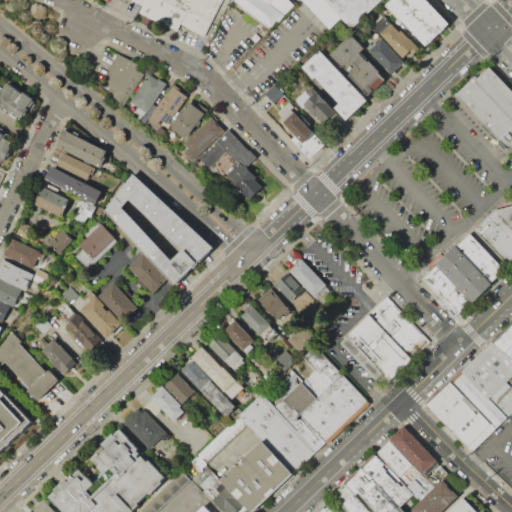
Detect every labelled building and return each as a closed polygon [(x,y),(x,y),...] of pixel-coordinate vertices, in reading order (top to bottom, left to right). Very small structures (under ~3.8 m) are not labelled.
[(129,0),(142,6),(137,14),(176,34),(181,25),(203,37),(221,0),(129,0)] [(230,0),(229,2),(269,32),(274,23),(276,25),(294,6),(286,0),(230,0)] [(381,0),(352,31),(342,21),(332,30),(301,0),(381,0)] [(393,0),(429,0),(452,23),(428,46),(388,5),(393,0)] [(392,22),(401,31),(402,30),(420,48),(414,54),(411,51),(404,58),(381,33),(392,22)] [(330,54),(352,33),(365,48),(360,53),(369,62),(370,61),(380,71),(380,74),(386,80),(369,96),(350,75),(352,73),(345,65),(343,67),(330,54)] [(370,51),(382,38),(406,63),(394,75),(370,51)] [(321,49),(368,100),(347,119),(336,107),(341,103),(317,77),(314,80),(302,67),(321,49)] [(117,54),(139,64),(138,70),(144,75),(124,106),(112,98),(115,92),(104,86),(117,54)] [(454,94),(505,148),(511,148),(511,91),(488,66),(477,77),(475,75),(454,94)] [(131,104),(148,76),(165,83),(148,115),(131,104)] [(0,91),(7,82),(28,97),(30,95),(35,99),(22,118),(18,115),(16,118),(6,110),(4,112),(0,108),(0,91)] [(173,87),(188,97),(169,124),(163,121),(158,126),(149,120),(173,87)] [(311,94),(331,116),(319,127),(313,120),(311,121),(298,108),(311,94)] [(172,128),(190,102),(207,114),(189,138),(172,128)] [(308,158),(322,144),(291,111),(277,124),(308,158)] [(185,144),(213,118),(226,131),(192,162),(186,154),(189,149),(185,144)] [(65,129),(109,150),(101,166),(58,145),(65,129)] [(0,131),(5,134),(4,137),(14,142),(4,162),(0,159),(0,131)] [(199,159),(228,131),(246,149),(246,147),(254,156),(243,165),(238,160),(237,162),(226,149),(207,167),(199,159)] [(64,152),(95,167),(89,179),(58,164),(64,152)] [(250,196),(239,184),(234,188),(224,176),(237,165),(240,169),(245,165),(255,176),(251,179),(259,188),(250,196)] [(51,166),(103,191),(96,204),(45,178),(51,166)] [(134,173),(214,247),(175,283),(105,210),(134,173)] [(44,188),(74,202),(66,218),(37,204),(44,188)] [(82,199),(96,206),(91,217),(88,215),(84,222),(74,217),(82,199)] [(474,229),(510,267),(511,265),(511,204),(496,209),(494,209),(474,229)] [(117,241),(89,267),(77,254),(84,248),(81,245),(104,223),(116,236),(115,238),(117,241)] [(21,225),(32,231),(29,237),(26,235),(25,238),(21,236),(22,234),(18,231),(21,225)] [(60,252),(51,243),(57,237),(61,241),(69,233),(74,239),(60,252)] [(423,276),(458,313),(504,270),(469,233),(423,276)] [(12,237),(46,253),(43,259),(38,256),(32,267),(4,253),(12,237)] [(129,268),(145,253),(169,278),(153,293),(147,287),(145,289),(137,280),(139,278),(129,268)] [(0,264),(3,258),(33,273),(25,290),(0,277),(0,264)] [(291,270),(303,259),(326,284),(324,285),(329,289),(324,294),(322,291),(320,293),(318,291),(314,294),(291,270)] [(38,268),(47,272),(42,283),(33,279),(38,268)] [(277,283),(288,272),(305,290),(293,301),(290,298),(289,299),(279,289),(280,288),(277,283)] [(0,278),(22,289),(15,305),(0,298),(0,278)] [(114,282),(136,305),(122,319),(100,295),(114,282)] [(70,285),(79,295),(70,303),(61,294),(70,285)] [(272,288),(290,307),(278,319),(260,299),(272,288)] [(92,291),(123,323),(121,325),(123,327),(119,331),(117,328),(109,336),(82,308),(92,300),(87,295),(92,291)] [(388,297),(432,342),(413,360),(370,315),(388,297)] [(0,299),(11,305),(3,322),(0,320),(0,299)] [(254,303),(273,322),(261,334),(242,316),(254,303)] [(67,304),(74,311),(67,318),(60,310),(67,304)] [(77,315),(102,341),(91,351),(67,325),(77,315)] [(370,315),(348,336),(391,382),(413,360),(370,315)] [(44,316),(53,325),(44,333),(35,325),(44,316)] [(236,321),(254,339),(250,343),(254,346),(247,353),(225,332),(236,321)] [(511,325),(494,343),(511,359),(511,325)] [(299,351),(288,340),(295,333),(296,334),(305,326),(315,336),(299,351)] [(45,371),(29,386),(6,361),(3,364),(0,360),(0,348),(14,332),(22,341),(20,343),(45,371)] [(221,334),(242,354),(241,355),(243,358),(241,359),(244,362),(236,371),(210,346),(221,334)] [(348,337),(340,345),(378,383),(385,375),(348,337)] [(54,339),(78,364),(66,375),(43,350),(54,339)] [(269,342),(273,347),(268,352),(264,347),(269,342)] [(494,343),(511,359),(511,378),(507,383),(510,386),(493,404),(463,373),(494,343)] [(192,357),(204,345),(223,365),(224,364),(235,376),(234,378),(243,388),(230,399),(192,357)] [(317,398),(342,374),(316,346),(291,370),(301,381),(317,398)] [(286,350),(295,360),(283,371),(274,361),(286,350)] [(183,371),(193,361),(211,380),(201,389),(200,390),(183,371)] [(29,389),(49,370),(59,381),(39,399),(29,389)] [(463,373),(493,404),(505,416),(508,418),(497,429),(452,383),(463,373)] [(179,374),(195,391),(183,403),(167,385),(179,374)] [(342,374),(369,403),(328,442),(301,414),(317,398),(342,374)] [(211,380),(234,406),(232,408),(234,410),(227,417),(201,389),(211,380)] [(282,399),(298,416),(301,414),(317,398),(301,381),(282,399)] [(430,405),(474,452),(497,429),(452,383),(430,405)] [(511,409),(511,384),(510,386),(493,404),(505,416),(511,409)] [(0,385),(33,419),(0,450),(0,385)] [(153,398),(165,386),(182,405),(181,406),(186,411),(174,422),(153,398)] [(262,395),(274,407),(317,453),(295,474),(264,441),(253,430),(247,423),(240,416),(262,395)] [(282,399),(298,416),(301,414),(328,442),(317,453),(274,407),(282,399)] [(151,449),(125,421),(132,414),(130,411),(136,405),(141,411),(144,408),(168,434),(151,449)] [(240,416),(247,423),(204,462),(198,455),(240,416)] [(405,425),(438,459),(424,473),(390,439),(405,425)] [(50,496),(65,511),(129,511),(166,477),(149,459),(148,460),(137,449),(139,447),(122,429),(91,458),(105,474),(96,483),(80,467),(50,496)] [(253,511),(255,511),(295,474),(264,441),(223,480),(253,511)] [(390,441),(434,485),(420,499),(407,486),(411,482),(403,474),(401,476),(378,453),(390,441)] [(376,456),(412,493),(401,503),(365,466),(376,456)] [(365,466),(347,484),(358,496),(361,493),(380,511),(410,511),(401,503),(365,466)] [(213,472),(252,511),(223,511),(199,486),(213,472)] [(459,496),(443,511),(414,511),(413,511),(444,481),(459,496)] [(334,496),(349,511),(372,511),(358,496),(347,484),(334,496)] [(447,511),(463,497),(478,511),(447,511)] [(36,511),(47,501),(57,511),(36,511)] [(319,511),(331,502),(340,511),(338,511),(319,511)]
